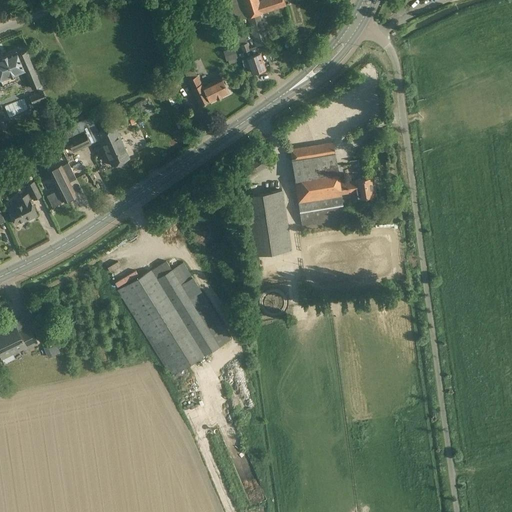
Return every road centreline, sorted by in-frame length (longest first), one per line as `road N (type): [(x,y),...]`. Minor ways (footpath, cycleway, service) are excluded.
road 1 (unclassified): [(457,511),(394,60),(363,16)]
road 2 (secondary): [(0,277),(117,212),(288,92),(363,16)]
